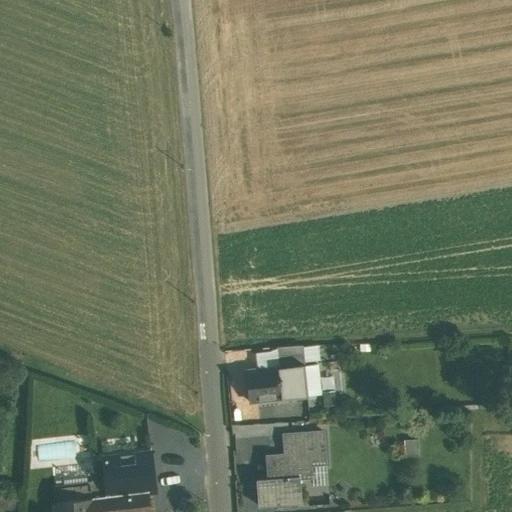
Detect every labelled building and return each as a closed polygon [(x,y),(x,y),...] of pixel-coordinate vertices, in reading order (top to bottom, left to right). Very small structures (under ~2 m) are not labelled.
[(302,346),(276,347),(278,367),(278,368),(296,366),(304,365),(302,346)] [(245,369),(245,367),(254,366),(252,347),(227,350),(230,371),(245,369)] [(296,366),(278,368),(282,399),(308,397),(307,396),(299,397),(296,366)] [(278,367),(246,371),(250,403),(282,399),(278,368),(278,367)] [(233,424),(234,439),(282,437),(281,422),(233,424)] [(283,456),(265,457),(267,480),(256,481),(258,507),(301,504),(299,480),(312,479),(311,467),(326,466),(323,433),(305,434),(306,454),(283,456)] [(305,434),(282,436),(283,456),(306,454),(305,434)] [(105,479),(107,497),(156,491),(151,454),(102,460),(105,479)] [(105,479),(53,485),(55,503),(107,497),(105,479)] [(13,511),(17,493),(0,490),(0,511),(13,511)] [(107,497),(55,503),(55,511),(149,511),(147,492),(107,497)]
